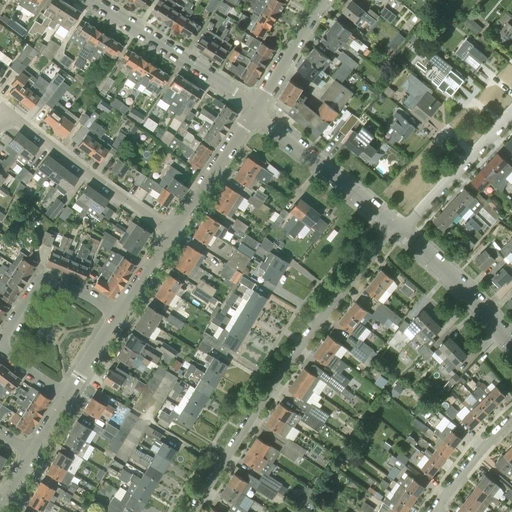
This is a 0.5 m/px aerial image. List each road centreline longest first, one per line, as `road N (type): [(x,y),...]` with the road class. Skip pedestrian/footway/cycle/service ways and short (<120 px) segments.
road 1 (residential): [(191,511),(300,346),(399,230)]
road 2 (residential): [(117,315),(43,281),(5,331),(7,357),(67,395)]
road 3 (residential): [(171,233),(5,113)]
road 4 (residential): [(253,110),(86,0)]
road 5 (residential): [(399,230),(253,110)]
road 6 (residential): [(399,230),(511,114)]
road 7 (residential): [(511,343),(399,230)]
road 8 (residential): [(171,233),(253,110)]
road 9 (residential): [(253,110),(321,0)]
road 10 (residential): [(433,511),(511,421)]
